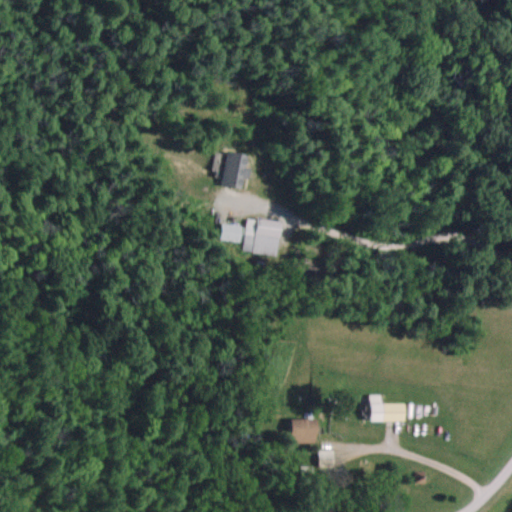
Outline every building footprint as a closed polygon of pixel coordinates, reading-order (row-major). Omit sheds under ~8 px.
[(243,157),(222,153),(215,186),(236,190),(243,157)] [(238,253),(271,256),(275,223),(242,219),(238,253)] [(236,228),(216,225),(214,241),(234,243),(236,228)] [(399,405),(375,404),(375,396),(363,396),(363,422),(399,423),(399,405)] [(310,444),(309,420),(283,421),(284,444),(310,444)]
